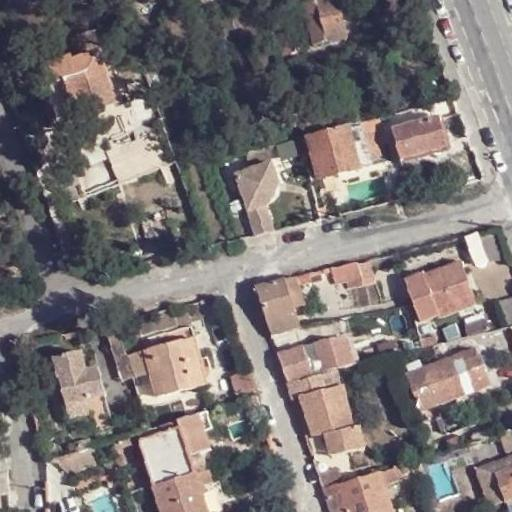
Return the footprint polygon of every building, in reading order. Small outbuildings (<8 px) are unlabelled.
[(234,0),(208,7),(209,12),(230,7),(230,10),(242,7),(240,0),(234,0)] [(318,49),(349,41),(337,0),(327,0),(306,6),(318,49)] [(351,0),(337,0),(349,41),(352,54),(367,50),(351,0)] [(165,17),(174,44),(182,41),(180,34),(186,32),(182,12),(165,17)] [(55,131),(120,107),(101,54),(72,62),(72,59),(46,67),(52,85),(40,90),(55,131)] [(314,139),(353,128),(350,119),(333,122),(331,115),(309,121),(314,139)] [(450,149),(444,121),(396,132),(403,160),(424,155),(450,149)] [(372,146),(373,152),(389,148),(383,122),(366,125),(372,146)] [(366,125),(353,128),(358,150),(372,146),(366,125)] [(325,182),(363,171),(358,150),(353,128),(314,139),(316,148),(325,182)] [(363,171),(378,168),(375,156),(373,152),(372,146),(358,150),(363,171)] [(394,151),(388,152),(391,165),(397,163),(394,151)] [(378,168),(391,165),(388,152),(375,156),(378,168)] [(403,160),(414,167),(425,164),(424,155),(403,160)] [(417,196),(419,195),(414,179),(418,179),(415,170),(414,167),(403,160),(405,167),(405,191),(415,187),(417,196)] [(249,211),(258,236),(275,232),(266,204),(268,203),(280,188),(273,166),(237,178),(246,201),(249,211)] [(415,187),(405,191),(406,200),(417,196),(415,187)] [(246,201),(231,206),(235,215),(249,211),(246,201)] [(359,262),(362,276),(362,278),(376,275),(372,258),(359,262)] [(425,271),(407,279),(422,322),(441,316),(442,319),(480,305),(463,260),(435,268),(436,270),(438,276),(428,279),(426,274),(425,271)] [(359,262),(333,269),(335,282),(362,276),(359,262)] [(438,276),(436,270),(426,274),(428,279),(438,276)] [(299,285),(313,281),(310,274),(296,278),(299,285)] [(295,305),(305,302),(299,285),(296,278),(286,280),(295,305)] [(275,333),(302,325),(295,305),(286,280),(260,287),(275,333)] [(511,298),(498,303),(505,329),(511,327),(511,298)] [(340,369),(360,364),(351,332),(343,335),(329,334),(281,352),(291,381),(318,374),(340,369)] [(209,384),(198,338),(145,351),(157,396),(209,384)] [(491,386),(480,359),(474,361),(471,351),(440,361),(447,379),(432,386),(438,405),(491,386)] [(87,370),(82,352),(52,360),(66,408),(85,403),(88,415),(109,410),(97,367),(87,370)] [(411,371),(425,366),(423,359),(409,364),(411,371)] [(432,386),(447,379),(440,361),(425,366),(411,371),(405,374),(419,412),(438,405),(432,386)] [(258,398),(250,374),(232,380),(240,404),(258,398)] [(291,381),(297,397),(305,396),(323,392),(318,374),(291,381)] [(355,427),(346,386),(323,392),(305,396),(318,437),(323,434),(329,458),(366,450),(361,426),(355,427)] [(66,408),(68,420),(88,415),(85,403),(66,408)] [(212,446),(202,415),(171,424),(174,430),(183,427),(191,453),(212,446)] [(150,431),(146,419),(121,427),(125,440),(129,438),(150,431)] [(483,425),(459,433),(461,438),(463,445),(485,439),(487,439),(483,425)] [(141,441),(154,485),(197,474),(191,453),(183,427),(174,430),(141,441)] [(485,439),(496,476),(490,478),(499,504),(507,502),(509,511),(511,511),(511,430),(487,439),(485,439)] [(450,450),(463,445),(461,438),(447,442),(450,450)] [(93,449),(67,456),(73,475),(99,468),(93,449)] [(381,473),(385,485),(401,481),(397,466),(381,471),(381,473)] [(222,511),(209,470),(197,474),(154,485),(162,511),(222,511)] [(381,473),(339,486),(347,511),(382,511),(392,509),(385,485),(381,473)] [(339,484),(326,488),(334,511),(347,511),(339,486),(339,484)] [(288,487),(263,494),(264,500),(266,508),(292,500),(288,487)] [(249,511),(251,511),(266,508),(264,500),(248,505),(249,511)]
